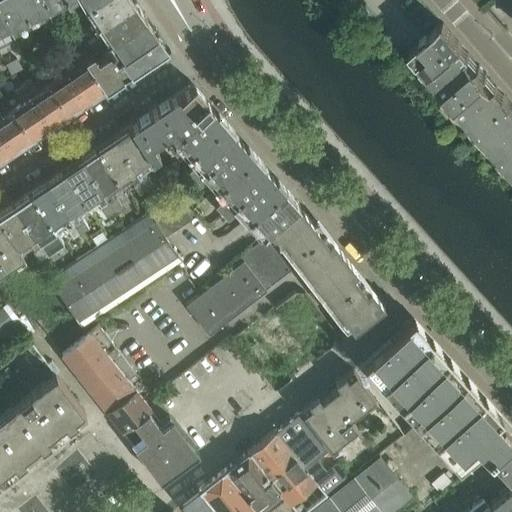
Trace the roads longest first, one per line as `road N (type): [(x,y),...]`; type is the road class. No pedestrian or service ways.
road 1 (residential): [(414,286),(356,343),(137,511)]
road 2 (tertiary): [(414,286),(218,75),(204,50)]
road 3 (residential): [(204,50),(0,185)]
road 4 (tertiary): [(511,391),(414,286)]
